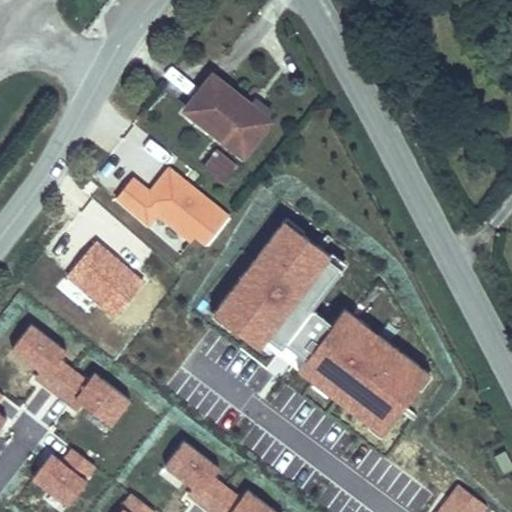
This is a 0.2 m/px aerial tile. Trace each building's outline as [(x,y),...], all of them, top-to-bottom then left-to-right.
[(265,43),(290,44),(290,25),(265,25),(265,43)] [(182,112),(241,159),(271,123),(209,76),(182,112)] [(215,150),(203,166),(223,181),(235,165),(215,150)] [(317,308),(348,263),(279,217),(214,313),(389,431),(431,369),(341,309),(334,320),(317,308)] [(7,351),(109,427),(129,399),(94,373),(88,380),(59,358),(65,350),(28,323),(7,351)] [(188,408),(231,359),(207,339),(165,388),(188,408)] [(218,391),(202,411),(226,430),(242,410),(218,391)] [(237,443),(252,418),(241,412),(226,437),(237,443)] [(261,422),(239,444),(257,462),(279,440),(261,422)] [(66,505),(95,466),(63,442),(34,481),(66,505)] [(86,511),(93,511),(111,473),(93,465),(74,507),(86,511)] [(152,511),(154,510),(130,493),(116,511),(152,511)]
